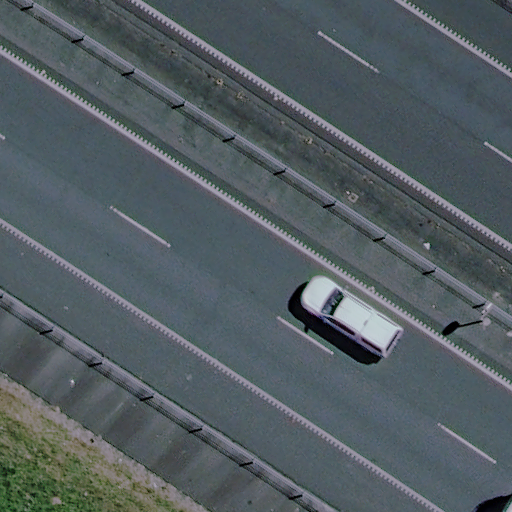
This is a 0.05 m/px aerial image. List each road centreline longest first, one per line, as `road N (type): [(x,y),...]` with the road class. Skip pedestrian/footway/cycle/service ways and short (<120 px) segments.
road 1 (motorway): [(452,511),(0,206)]
road 2 (motorway): [(236,0),(511,179)]
